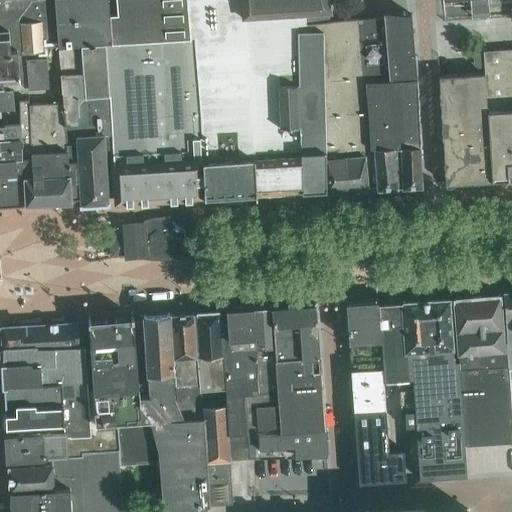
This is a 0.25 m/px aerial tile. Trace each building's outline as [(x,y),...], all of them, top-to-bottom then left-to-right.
[(111,43),(109,15),(107,0),(0,0),(0,80),(27,79),(28,88),(48,86),(47,67),(46,57),(46,47),(57,46),(57,47),(104,43),(105,44),(111,43)] [(190,38),(187,0),(115,0),(117,14),(109,15),(111,43),(190,38)] [(298,72),(297,24),(296,12),(330,10),(327,0),(187,0),(190,38),(193,38),(203,194),(203,197),(216,196),(216,192),(238,191),(238,195),(262,193),(301,191),(299,125),(279,126),(277,73),(298,72)] [(367,113),(363,80),(416,77),(416,75),(411,14),(357,19),(357,18),(297,24),(298,72),(277,73),(279,126),(299,125),(301,191),(325,190),(325,193),(327,192),(327,191),(330,191),(331,192),(347,191),(352,190),(368,189),(367,188),(364,155),(369,155),(367,113)] [(193,38),(190,38),(111,43),(105,44),(109,96),(109,136),(113,197),(114,197),(114,198),(116,197),(135,195),(135,196),(137,196),(137,198),(203,194),(193,38)] [(83,98),(109,96),(105,44),(104,43),(57,47),(57,46),(46,47),(46,57),(47,67),(60,66),(62,102),(28,103),(30,151),(31,176),(23,177),(24,203),(24,204),(70,201),(70,197),(79,197),(75,124),(80,124),(79,103),(83,98)] [(511,48),(483,50),(484,72),(491,180),(493,180),(492,174),(507,173),(507,179),(511,178),(511,48)] [(484,72),(438,75),(444,161),(444,166),(445,183),(446,183),(446,182),(452,182),(452,183),(453,183),(453,181),(458,181),(458,182),(459,182),(459,181),(464,181),(464,182),(465,182),(465,181),(471,180),(471,181),(472,181),(472,180),(477,180),(477,181),(478,181),(478,180),(484,180),(484,181),(484,179),(490,179),(490,180),(491,180),(484,72)] [(421,185),(417,83),(416,77),(363,80),(367,113),(369,155),(364,155),(367,188),(377,187),(377,189),(378,188),(378,184),(384,183),(385,187),(396,186),(396,187),(421,185)] [(20,113),(19,113),(20,123),(0,125),(0,110),(14,109),(12,91),(4,91),(4,90),(0,90),(0,158),(20,158),(20,123),(20,113)] [(103,136),(109,136),(109,96),(83,98),(79,103),(80,124),(75,124),(79,197),(80,207),(107,205),(103,136)] [(30,151),(28,103),(28,99),(19,100),(19,113),(20,113),(20,123),(20,158),(0,158),(0,205),(15,205),(15,204),(24,203),(23,177),(31,176),(30,151)] [(191,219),(183,220),(176,216),(169,220),(162,217),(155,221),(148,218),(141,223),(133,223),(136,255),(144,255),(151,258),(158,254),(165,257),(172,253),(179,256),(185,252),(193,251),(191,219)] [(511,292),(503,293),(505,320),(511,319),(511,345),(503,346),(503,348),(505,348),(507,368),(511,429),(511,292)] [(503,348),(503,346),(499,294),(497,294),(453,297),(458,360),(464,438),(486,436),(486,442),(499,441),(511,440),(511,441),(511,440),(511,429),(507,368),(505,348),(503,348)] [(464,438),(458,360),(453,360),(449,297),(446,297),(446,298),(442,298),(437,305),(430,305),(421,306),(415,306),(408,301),(404,301),(401,301),(407,378),(412,378),(418,476),(421,476),(421,475),(425,478),(438,475),(438,474),(446,474),(447,474),(460,475),(463,472),(464,473),(466,472),(464,438)] [(407,378),(401,301),(401,300),(396,300),(396,298),(378,299),(384,380),(407,378)] [(385,408),(377,299),(345,301),(353,410),(385,408)] [(270,308),(273,346),(277,393),(244,395),(249,458),(260,458),(258,434),(325,429),(324,429),(319,362),(319,361),(318,362),(318,361),(318,357),(319,357),(319,355),(316,322),(317,322),(315,303),(314,303),(314,304),(284,306),(282,313),(277,313),(276,307),(272,307),(272,306),(271,306),(270,306),(270,307),(270,308)] [(256,371),(255,347),(254,315),(254,307),(251,307),(251,308),(228,310),(228,309),(226,309),(227,322),(220,322),(223,377),(224,386),(226,406),(228,434),(229,459),(249,458),(244,395),(257,394),(256,374),(256,371)] [(273,346),(270,308),(270,307),(254,308),(254,307),(254,315),(255,347),(256,371),(256,374),(257,394),(277,393),(273,346)] [(224,386),(220,322),(219,309),(217,309),(217,310),(210,310),(205,310),(203,312),(204,313),(199,313),(199,311),(197,311),(199,354),(198,358),(200,388),(224,386)] [(200,388),(198,358),(199,354),(197,311),(196,311),(193,311),(193,312),(193,311),(191,311),(191,314),(186,314),(186,315),(180,316),(179,313),(172,313),(170,313),(176,400),(184,418),(203,417),(202,407),(202,405),(200,388)] [(169,313),(151,315),(143,315),(143,322),(148,391),(171,419),(183,418),(174,398),(169,313)] [(206,511),(206,505),(209,505),(209,504),(233,503),(229,459),(206,460),(203,417),(184,418),(183,418),(171,419),(148,391),(138,392),(133,316),(123,317),(124,328),(112,329),(112,325),(110,325),(110,329),(98,330),(97,319),(88,320),(95,423),(117,422),(118,427),(117,427),(118,449),(119,464),(158,461),(162,511),(206,511)] [(77,322),(62,323),(40,324),(42,347),(72,346),(84,346),(82,322),(77,322)] [(42,347),(40,324),(27,325),(24,324),(1,326),(2,346),(25,345),(36,345),(36,347),(42,347)] [(85,363),(84,346),(72,346),(42,347),(36,347),(36,345),(25,345),(2,346),(3,363),(32,362),(32,365),(85,363)] [(86,380),(85,363),(32,365),(32,362),(3,363),(2,364),(2,365),(3,365),(4,365),(5,382),(4,382),(3,383),(4,384),(41,382),(86,380)] [(90,435),(86,380),(41,382),(4,384),(6,427),(69,424),(70,431),(70,436),(90,435)] [(228,434),(226,406),(203,407),(202,407),(203,417),(206,460),(229,459),(228,434)] [(388,450),(385,408),(353,410),(359,482),(405,479),(403,449),(388,450)] [(118,449),(117,427),(96,429),(97,435),(90,435),(70,436),(70,431),(10,435),(6,435),(7,458),(7,460),(51,457),(51,458),(90,455),(90,450),(118,449)] [(325,430),(325,429),(258,434),(260,458),(294,457),(326,455),(326,454),(325,454),(324,438),(319,435),(319,430),(325,430)] [(122,510),(119,464),(118,449),(90,450),(90,455),(51,458),(51,463),(8,465),(9,511),(129,511),(129,510),(122,510)]
